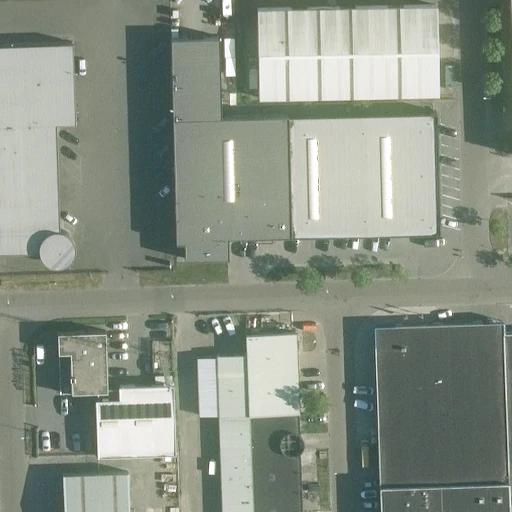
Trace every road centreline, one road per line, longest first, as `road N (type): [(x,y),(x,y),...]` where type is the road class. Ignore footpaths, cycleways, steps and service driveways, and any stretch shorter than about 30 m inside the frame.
road 1 (unclassified): [(4,306),(343,296)]
road 2 (unclassified): [(476,290),(473,0)]
road 3 (unclassified): [(348,511),(343,296)]
road 4 (unclassified): [(12,511),(4,306)]
road 5 (unclassified): [(343,296),(476,290)]
